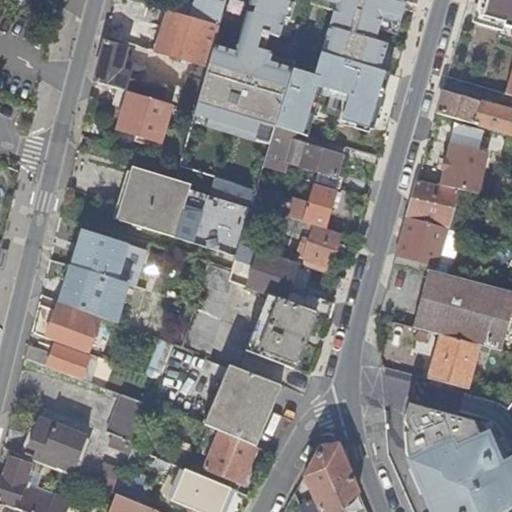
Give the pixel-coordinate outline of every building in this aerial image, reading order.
[(192,0),(187,18),(194,21),(218,28),(225,0),(192,0)] [(252,0),(235,61),(211,54),(194,113),(271,135),(274,127),(288,77),(269,71),(290,0),(252,0)] [(332,0),(340,2),(323,57),(320,56),(316,72),(293,65),(288,77),(274,127),(290,132),(308,137),(320,95),(347,103),(342,120),(373,128),(388,76),(368,70),(383,17),(402,22),(406,9),(416,12),(418,0),(332,0)] [(511,0),(496,0),(493,19),(511,25),(511,0)] [(188,77),(179,108),(194,113),(211,54),(218,28),(194,21),(187,18),(179,16),(155,9),(150,23),(174,31),(167,57),(198,65),(195,74),(192,73),(191,77),(188,77)] [(126,49),(104,43),(94,83),(117,90),(171,106),(174,97),(164,94),(165,91),(143,85),(145,78),(120,71),(126,49)] [(117,130),(135,135),(145,138),(160,142),(168,116),(171,106),(117,90),(113,106),(123,109),(117,130)] [(511,111),(442,91),(436,114),(511,136),(511,111)] [(168,116),(191,122),(194,113),(179,108),(171,106),(168,116)] [(288,139),(290,132),(274,127),(271,135),(262,168),(315,183),(339,190),(342,179),(337,176),(343,156),(288,139)] [(481,149),(484,136),(465,130),(461,144),(481,149)] [(145,138),(135,135),(133,143),(143,145),(145,138)] [(444,172),(440,187),(465,192),(478,195),(488,154),(450,145),(446,160),(444,159),(441,171),(444,172)] [(118,223),(158,235),(172,188),(133,177),(118,223)] [(215,179),(209,199),(249,210),(250,207),(255,192),(215,179)] [(455,231),(465,192),(440,187),(417,181),(406,218),(447,229),(455,231)] [(255,192),(250,207),(265,211),(271,191),(256,187),(255,192)] [(283,198),(278,215),(304,222),(325,228),(335,193),(314,187),(309,205),(283,198)] [(214,251),(235,258),(239,244),(247,219),(249,210),(209,199),(172,188),(158,235),(214,251)] [(301,234),(303,228),(304,222),(278,215),(265,211),(250,207),(249,210),(247,219),(261,223),(301,234)] [(438,261),(447,229),(406,218),(395,256),(441,268),(442,262),(438,261)] [(253,249),(261,223),(247,219),(239,244),(253,249)] [(298,256),(307,260),(330,268),(336,250),(341,251),(343,245),(338,243),(341,235),(304,222),(303,228),(311,231),(310,234),(306,233),(298,256)] [(82,232),(78,245),(76,251),(63,293),(87,301),(96,274),(106,277),(117,243),(82,232)] [(128,247),(117,243),(106,277),(117,280),(128,247)] [(255,265),(247,287),(267,295),(315,313),(328,318),(334,301),(290,285),(298,264),(253,249),(239,244),(235,258),(255,265)] [(235,258),(214,251),(210,264),(231,270),(232,267),(235,258)] [(441,268),(395,256),(394,261),(428,270),(439,274),(441,268)] [(330,268),(307,260),(305,266),(328,274),(330,268)] [(205,357),(229,280),(231,270),(210,264),(207,263),(182,349),(205,357)] [(243,270),(232,267),(231,270),(229,280),(238,283),(243,270)] [(511,292),(439,274),(428,270),(412,328),(439,335),(478,346),(501,352),(511,315),(511,292)] [(95,299),(94,302),(122,312),(127,299),(113,293),(95,299)] [(293,369),(315,313),(267,295),(246,351),(293,369)] [(94,302),(88,314),(95,317),(100,318),(117,325),(122,312),(94,302)] [(54,310),(40,305),(33,334),(77,351),(88,322),(92,323),(95,317),(88,314),(75,309),(73,315),(56,308),(54,310)] [(124,311),(119,323),(132,328),(137,316),(124,311)] [(466,390),(478,346),(439,335),(427,381),(466,390)] [(173,345),(159,340),(146,376),(159,381),(173,345)] [(56,346),(55,349),(53,355),(48,353),(30,346),(27,359),(83,380),(91,359),(56,346)] [(99,362),(91,359),(83,380),(92,383),(99,362)] [(217,394),(204,425),(220,432),(255,447),(281,386),(229,366),(220,387),(215,385),(212,391),(217,394)] [(112,436),(135,445),(150,405),(121,395),(106,434),(112,436)] [(511,511),(511,460),(500,468),(482,425),(409,407),(404,425),(409,434),(404,436),(406,455),(430,511),(511,511)] [(75,465),(85,439),(37,421),(25,456),(58,468),(62,460),(75,465)] [(220,432),(203,471),(240,487),(257,448),(255,447),(220,432)] [(135,445),(112,436),(108,446),(131,454),(134,449),(135,445)] [(85,439),(75,465),(81,467),(90,441),(85,439)] [(305,478),(314,498),(319,511),(337,511),(358,494),(338,445),(320,448),(305,478)] [(197,486),(201,476),(134,449),(131,454),(130,458),(197,486)] [(12,459),(0,492),(0,497),(17,504),(16,509),(23,511),(79,511),(22,489),(30,465),(12,459)] [(97,485),(115,491),(122,470),(104,464),(97,485)] [(240,487),(203,471),(201,476),(233,490),(238,492),(240,487)] [(249,506),(253,498),(238,492),(235,497),(206,485),(193,511),(228,511),(234,500),(242,503),(249,506)] [(127,492),(119,489),(116,495),(125,499),(127,492)] [(157,511),(125,499),(116,495),(109,511),(157,511)] [(304,511),(319,511),(314,498),(301,504),(304,511)] [(238,511),(242,503),(234,500),(228,511),(238,511)] [(0,511),(23,511),(16,509),(0,502),(0,511)]
